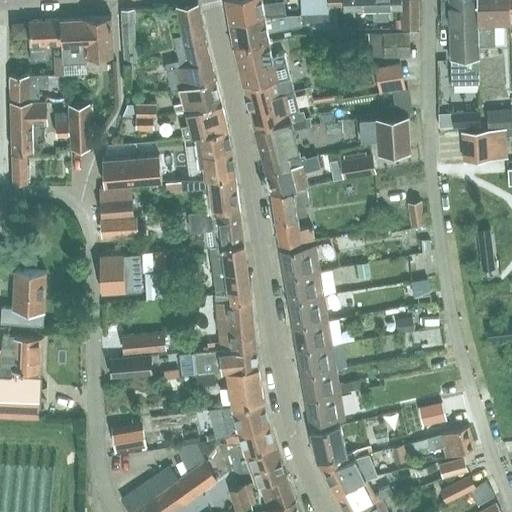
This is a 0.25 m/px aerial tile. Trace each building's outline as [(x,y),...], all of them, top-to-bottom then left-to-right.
[(262,0),(226,0),(230,21),(264,16),(264,13),(269,12),(269,14),(286,12),(284,0),(274,0),(268,1),(268,3),(263,3),(262,0)] [(343,4),(343,0),(301,0),(302,11),(329,10),(329,4),(343,4)] [(389,7),(402,6),(402,0),(345,0),(345,8),(374,8),(374,20),(390,20),(389,7)] [(419,0),(402,0),(402,6),(402,26),(420,26),(419,0)] [(479,43),(477,0),(441,0),(442,21),(450,21),(451,71),(479,70),(478,43),(479,43)] [(510,24),(509,0),(477,0),(479,43),(494,42),(494,20),(505,20),(506,24),(510,24)] [(180,58),(165,62),(167,68),(172,88),(180,87),(180,86),(216,77),(198,5),(197,1),(176,3),(183,33),(174,35),(180,58)] [(133,8),(121,8),(122,14),(122,22),(134,21),(133,8)] [(287,21),(286,12),(269,14),(269,12),(264,13),(264,16),(230,21),(233,45),(279,37),(280,37),(277,22),(287,21)] [(84,16),(60,17),(62,41),(61,41),(61,42),(62,42),(62,54),(64,54),(64,61),(87,60),(87,53),(88,53),(97,53),(112,52),(111,14),(84,15),(84,16)] [(60,17),(29,19),(29,20),(30,42),(30,58),(44,57),(43,42),(61,41),(62,41),(60,17)] [(14,22),(15,34),(27,33),(26,21),(14,22)] [(410,30),(368,32),(369,55),(411,53),(410,30)] [(268,39),(233,45),(244,84),(275,78),(278,92),(287,91),(287,90),(294,89),(284,52),(272,56),(269,45),(268,39)] [(62,54),(55,54),(56,73),(65,73),(64,61),(64,54),(62,54)] [(400,61),(377,65),(381,85),(404,81),(400,61)] [(49,73),(11,74),(11,96),(39,96),(39,85),(49,85),(49,78),(49,73)] [(183,98),(173,101),(176,111),(185,109),(222,101),(216,77),(180,86),(180,87),(183,98)] [(299,111),(294,89),(287,90),(287,91),(278,92),(275,78),(244,84),(255,128),(295,118),(305,117),(303,110),(299,111)] [(352,91),(354,103),(370,100),(368,88),(352,91)] [(333,113),(333,90),(310,90),(310,108),(320,108),(320,113),(333,113)] [(45,139),(45,121),(46,121),(46,99),(11,100),(12,149),(42,148),(41,139),(45,139)] [(71,145),(92,144),(90,100),(70,101),(71,145)] [(189,123),(181,125),(184,136),(185,136),(193,135),(192,135),(229,128),(222,101),(185,109),(189,123)] [(136,114),(136,115),(157,115),(158,115),(157,115),(157,102),(137,102),(136,114)] [(396,104),(383,106),(385,113),(397,111),(396,104)] [(487,109),(489,126),(511,124),(511,111),(511,107),(487,109)] [(452,111),(439,112),(439,124),(452,124),(452,111)] [(480,111),(452,111),(452,124),(480,123),(480,111)] [(377,116),(360,117),(362,139),(378,138),(379,150),(411,148),(409,114),(377,116)] [(158,120),(158,115),(157,115),(136,115),(136,119),(136,126),(154,127),(154,120),(158,120)] [(295,118),(255,128),(265,171),(297,164),(295,157),(301,155),(294,127),(311,124),(310,116),(305,117),(295,118)] [(69,134),(69,120),(56,121),(57,134),(69,134)] [(509,155),(506,127),(462,130),(464,158),(509,155)] [(232,142),(229,128),(192,135),(193,135),(185,136),(186,144),(197,144),(200,176),(182,177),(182,178),(235,174),(232,142)] [(26,152),(12,152),(13,182),(27,181),(26,152)] [(373,152),(341,158),(344,176),(376,170),(373,152)] [(105,183),(162,179),(160,153),(104,157),(105,183)] [(297,164),(265,171),(270,192),(307,185),(308,184),(305,173),(304,169),(311,167),(321,165),(318,154),(306,157),(305,154),(304,155),(301,155),(295,157),(297,164)] [(240,206),(235,174),(182,178),(182,179),(182,188),(203,186),(203,193),(210,193),(212,208),(240,206)] [(182,179),(167,180),(168,189),(182,188),(182,179)] [(309,203),(307,185),(270,192),(279,243),(315,239),(313,225),(300,227),(296,205),(309,203)] [(103,214),(133,212),(132,196),(101,198),(103,214)] [(425,222),(422,200),(409,202),(412,224),(425,222)] [(244,241),(240,206),(212,208),(190,210),(191,229),(205,228),(206,241),(206,245),(244,241)] [(125,214),(103,216),(105,231),(127,230),(125,214)] [(482,227),(478,228),(483,265),(495,263),(491,226),(486,227),(482,227)] [(253,297),(244,241),(206,245),(210,245),(217,292),(232,291),(232,298),(253,297)] [(317,244),(281,250),(285,275),(321,269),(317,244)] [(140,252),(124,252),(101,254),(103,290),(142,288),(140,252)] [(367,261),(356,263),(359,277),(370,275),(367,261)] [(13,311),(2,310),(2,320),(42,322),(45,268),(15,267),(13,311)] [(321,269),(285,275),(289,300),(325,294),(321,269)] [(428,280),(412,282),(414,298),(430,295),(428,280)] [(257,346),(253,297),(232,298),(232,291),(217,292),(217,293),(215,293),(220,332),(221,332),(222,347),(234,346),(234,348),(257,346)] [(325,294),(289,300),(293,324),(329,318),(325,294)] [(413,315),(400,317),(402,330),(415,328),(413,315)] [(333,342),(329,318),(293,324),(297,348),(333,342)] [(511,322),(489,325),(490,329),(490,333),(491,337),(511,334),(511,322)] [(124,351),(164,347),(163,329),(123,332),(124,351)] [(12,338),(0,338),(0,350),(0,368),(12,369),(41,371),(43,335),(13,334),(12,338)] [(337,366),(333,342),(297,348),(301,372),(337,366)] [(259,366),(257,346),(234,348),(234,346),(222,347),(197,349),(199,372),(214,370),(228,369),(259,366)] [(57,349),(43,350),(43,368),(58,367),(57,349)] [(110,356),(111,374),(151,371),(150,353),(110,356)] [(264,398),(259,366),(228,369),(232,404),(264,398)] [(342,391),(337,366),(301,372),(305,397),(342,391)] [(40,402),(41,371),(12,369),(0,368),(0,413),(39,416),(39,414),(56,414),(56,402),(40,402)] [(199,372),(165,375),(166,387),(216,382),(214,370),(199,372)] [(360,377),(350,378),(351,388),(361,386),(360,377)] [(398,383),(386,385),(389,397),(400,395),(398,383)] [(346,416),(342,391),(305,397),(310,422),(346,416)] [(264,399),(264,398),(232,404),(236,418),(218,422),(222,436),(270,422),(264,399)] [(447,420),(442,402),(420,408),(424,425),(447,420)] [(276,444),(270,422),(222,436),(225,435),(227,443),(241,440),(254,477),(230,486),(237,507),(252,502),(246,487),(256,483),(286,472),(276,444)] [(339,422),(311,429),(317,457),(322,466),(358,454),(357,448),(346,452),(339,422)] [(133,423),(113,426),(117,450),(146,445),(145,440),(136,441),(133,423)] [(431,448),(443,445),(446,454),(474,446),(468,423),(427,436),(429,444),(431,448)] [(427,436),(415,439),(418,447),(429,444),(427,436)] [(198,441),(178,445),(188,469),(205,458),(198,441)] [(405,459),(401,444),(393,446),(397,461),(405,459)] [(366,453),(359,454),(358,454),(322,466),(335,492),(366,476),(375,473),(366,453)] [(467,468),(463,455),(441,462),(444,474),(467,468)] [(131,511),(170,511),(210,485),(218,480),(204,460),(178,478),(170,483),(130,510),(131,511)] [(169,464),(161,470),(170,483),(178,478),(169,464)] [(130,510),(170,483),(161,470),(121,497),(130,510)] [(295,498),(286,472),(256,483),(256,485),(260,483),(268,507),(269,507),(295,498)] [(448,499),(475,484),(469,473),(441,487),(448,499)] [(380,490),(374,493),(366,476),(335,492),(344,511),(348,511),(376,499),(392,491),(389,483),(379,488),(380,490)] [(477,503),(494,493),(486,480),(470,489),(477,503)] [(388,511),(381,497),(377,499),(376,499),(348,511),(388,511)] [(300,511),(295,498),(269,507),(268,507),(269,508),(265,509),(266,511),(300,511)] [(501,511),(495,501),(479,510),(479,511),(501,511)]
